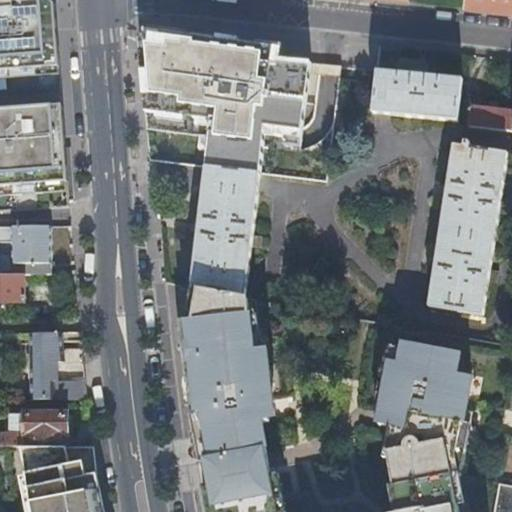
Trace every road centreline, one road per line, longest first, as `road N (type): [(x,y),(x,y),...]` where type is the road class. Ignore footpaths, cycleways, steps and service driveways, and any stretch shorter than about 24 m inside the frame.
road 1 (residential): [(511,35),(162,0)]
road 2 (secondary): [(145,511),(113,216)]
road 3 (secondary): [(113,216),(97,0)]
